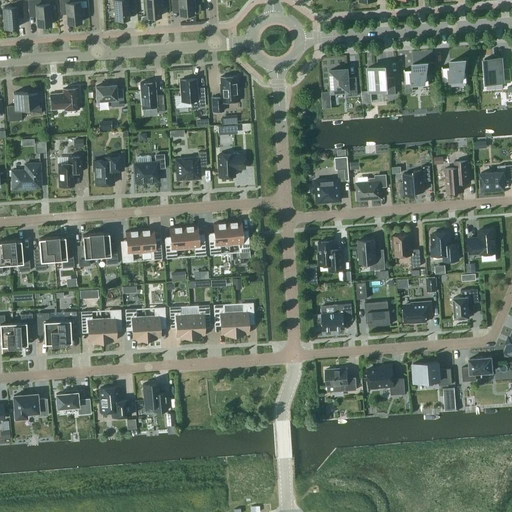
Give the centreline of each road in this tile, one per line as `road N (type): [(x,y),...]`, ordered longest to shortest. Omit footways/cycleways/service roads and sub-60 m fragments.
road 1 (residential): [(294,356),(0,378)]
road 2 (residential): [(0,223),(284,201)]
road 3 (residential): [(294,356),(483,344),(511,292)]
road 4 (residential): [(511,202),(285,221)]
road 5 (tertiary): [(301,38),(511,23)]
road 6 (unclassified): [(276,65),(284,201)]
road 7 (unclassified): [(285,221),(294,356)]
